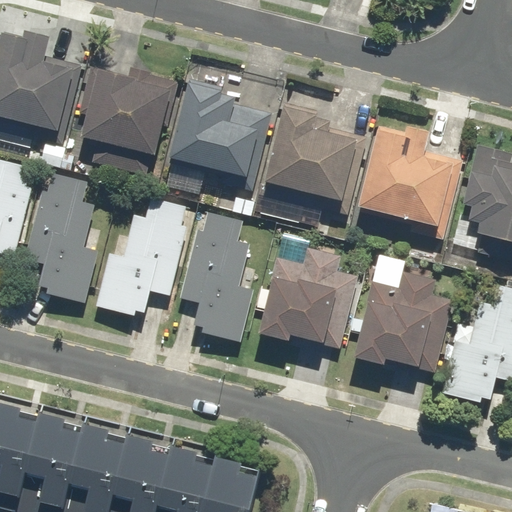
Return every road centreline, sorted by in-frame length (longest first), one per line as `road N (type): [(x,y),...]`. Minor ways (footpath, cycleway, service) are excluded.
road 1 (residential): [(357,436),(0,343)]
road 2 (residential): [(151,0),(472,81)]
road 3 (residential): [(511,473),(357,436)]
